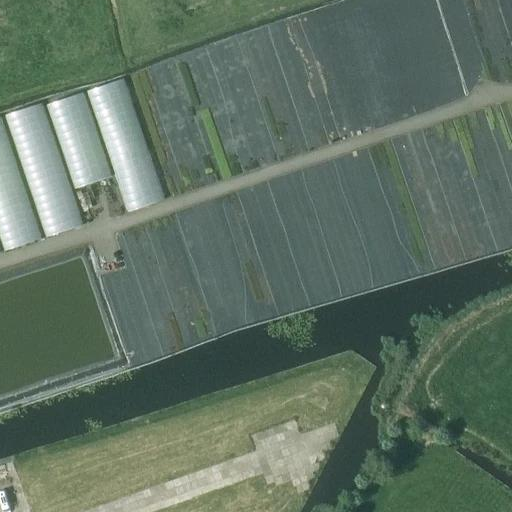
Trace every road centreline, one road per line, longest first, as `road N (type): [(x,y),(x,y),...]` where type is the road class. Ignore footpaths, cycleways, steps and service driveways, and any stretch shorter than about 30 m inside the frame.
road 1 (track): [(511,95),(495,91),(0,260)]
road 2 (track): [(103,511),(297,453)]
